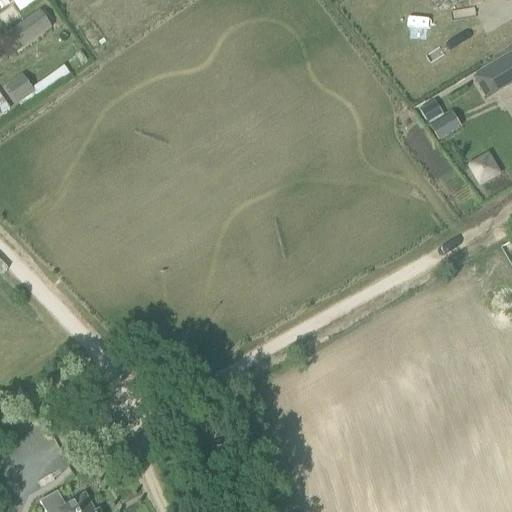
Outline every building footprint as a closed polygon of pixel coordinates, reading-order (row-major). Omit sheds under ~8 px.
[(40,14),(16,30),(26,45),(50,29),(40,14)] [(511,55),(474,79),(486,99),(511,83),(511,55)] [(6,88),(19,106),(35,95),(23,77),(6,88)] [(0,118),(10,112),(1,99),(0,99),(0,118)] [(430,106),(418,112),(426,125),(438,118),(430,106)] [(469,166),(482,189),(506,175),(493,152),(469,166)] [(57,494),(39,504),(44,511),(99,511),(97,511),(92,511),(84,497),(65,508),(57,494)]
